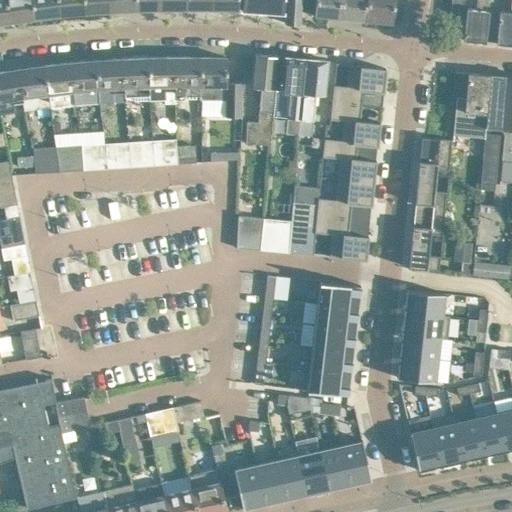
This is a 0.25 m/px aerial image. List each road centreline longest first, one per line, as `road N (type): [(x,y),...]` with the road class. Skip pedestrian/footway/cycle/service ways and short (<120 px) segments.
road 1 (residential): [(398,511),(378,375),(412,49)]
road 2 (residential): [(412,49),(161,30),(0,46)]
